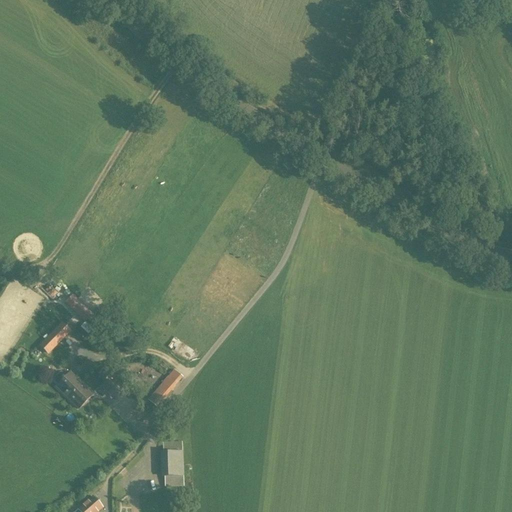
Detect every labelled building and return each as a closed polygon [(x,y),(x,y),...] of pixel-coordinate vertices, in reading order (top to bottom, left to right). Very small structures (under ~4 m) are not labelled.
[(72,294),(64,303),(84,322),(92,314),(72,294)] [(44,341),(52,349),(60,340),(52,333),(44,341)] [(156,408),(181,378),(171,370),(166,375),(146,358),(130,376),(151,395),(147,400),(156,408)] [(78,410),(92,396),(70,373),(56,387),(78,410)] [(108,380),(101,387),(114,400),(121,393),(108,380)] [(164,454),(182,452),(182,442),(163,444),(164,454)] [(182,452),(164,454),(159,454),(161,478),(164,477),(165,488),(185,487),(182,452)] [(78,511),(97,511),(102,508),(92,497),(89,500),(77,510),(78,511)]
